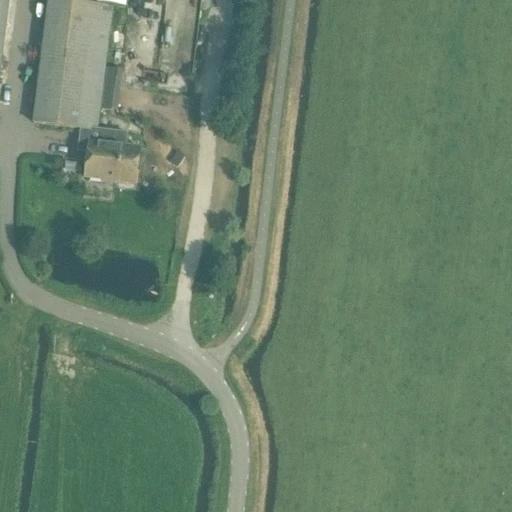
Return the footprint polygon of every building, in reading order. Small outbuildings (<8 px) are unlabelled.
[(0,0),(0,68),(8,0),(0,0)] [(49,2),(33,125),(81,131),(97,133),(97,132),(112,10),(93,7),(93,0),(36,0),(36,1),(49,2)] [(115,10),(108,64),(121,66),(128,12),(115,10)] [(81,131),(78,153),(88,154),(85,180),(135,186),(140,151),(125,149),(127,136),(97,132),(97,133),(81,131)] [(177,170),(184,159),(177,154),(170,164),(177,170)]
